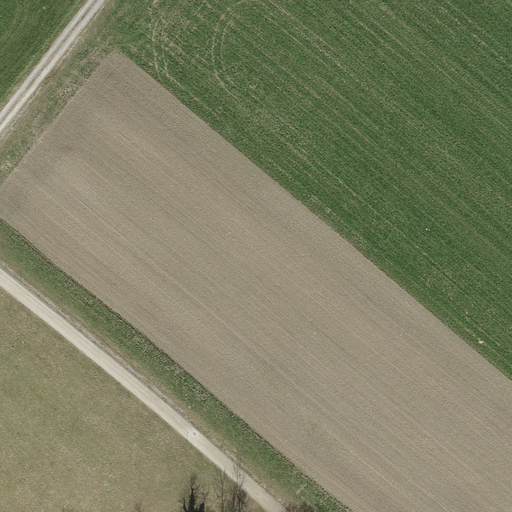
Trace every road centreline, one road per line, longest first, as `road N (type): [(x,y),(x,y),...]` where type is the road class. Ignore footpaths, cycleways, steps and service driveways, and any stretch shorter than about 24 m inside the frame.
road 1 (track): [(279,511),(0,273)]
road 2 (track): [(0,124),(96,0)]
